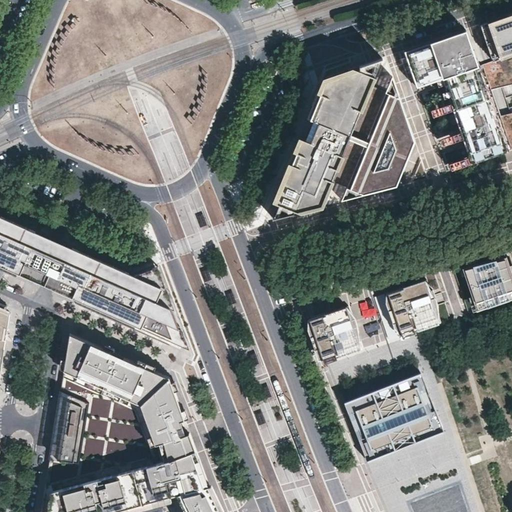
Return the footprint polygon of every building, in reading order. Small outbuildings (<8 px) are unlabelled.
[(511,13),(480,24),(493,61),(511,54),(511,13)] [(507,151),(466,29),(454,33),(417,46),(404,50),(411,70),(416,87),(442,79),(471,163),(507,151)] [(299,137),(273,200),(280,203),(274,218),(299,211),(321,205),(331,180),(347,186),(342,200),(397,186),(415,141),(406,112),(392,76),(386,91),(378,88),(370,84),(381,59),(331,76),(323,79),(307,117),(313,119),(305,140),(299,137)] [(426,175),(421,160),(413,181),(427,178),(426,175)] [(206,213),(199,215),(205,230),(212,227),(206,213)] [(0,268),(17,276),(24,279),(42,287),(46,289),(76,302),(172,344),(169,337),(190,344),(184,330),(170,293),(159,265),(155,257),(125,268),(124,268),(123,268),(72,246),(57,239),(52,237),(33,229),(0,214),(0,268)] [(511,297),(511,274),(506,256),(496,259),(497,260),(485,263),(485,261),(462,267),(474,304),(476,310),(511,297)] [(211,269),(204,271),(210,286),(216,283),(211,269)] [(441,321),(437,310),(433,312),(430,302),(434,301),(427,279),(384,293),(398,336),(415,330),(441,321)] [(235,291),(229,294),(235,308),(241,305),(235,291)] [(365,316),(377,312),(374,299),(361,302),(365,316)] [(0,301),(0,337),(6,338),(11,312),(5,311),(7,305),(0,301)] [(440,319),(449,316),(444,302),(436,305),(440,319)] [(363,348),(349,305),(314,317),(328,359),(363,348)] [(383,328),(371,332),(374,341),(386,337),(383,328)] [(233,329),(226,332),(233,346),(239,343),(233,329)] [(170,376),(71,333),(64,375),(62,388),(52,453),(47,483),(45,495),(42,511),(105,511),(106,511),(127,511),(173,500),(171,494),(178,492),(181,497),(187,511),(184,511),(227,511),(215,488),(211,489),(210,484),(199,457),(186,420),(182,409),(178,399),(174,390),(171,380),(170,376)] [(258,350),(251,353),(257,368),(264,365),(258,350)] [(421,372),(345,403),(349,415),(368,461),(444,431),(421,372)] [(270,383),(263,386),(269,401),(276,398),(270,383)] [(264,410),(257,412),(263,427),(269,424),(264,410)] [(298,457),(292,460),(298,475),(304,472),(298,457)]
